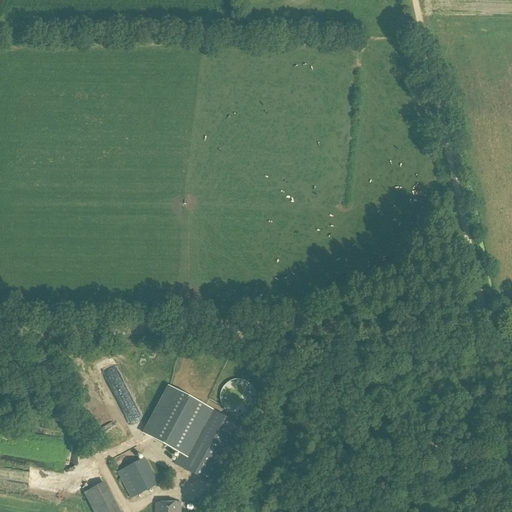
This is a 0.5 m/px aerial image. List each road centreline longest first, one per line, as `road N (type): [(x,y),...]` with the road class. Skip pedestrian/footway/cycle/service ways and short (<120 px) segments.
road 1 (unclassified): [(484,322),(1,330)]
road 2 (track): [(484,322),(415,0)]
road 3 (track): [(291,363),(451,450),(511,507)]
road 4 (track): [(128,511),(34,331)]
road 5 (track): [(211,511),(291,363)]
